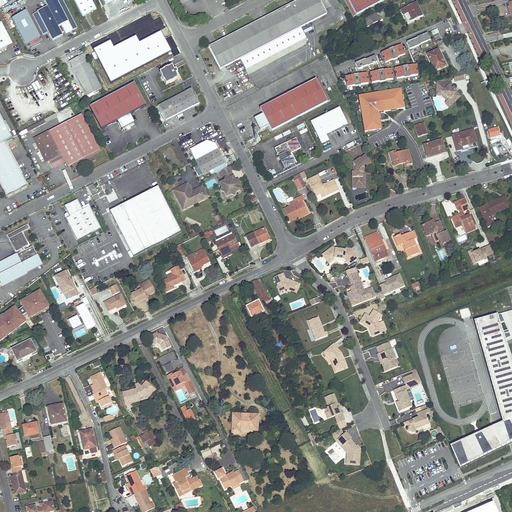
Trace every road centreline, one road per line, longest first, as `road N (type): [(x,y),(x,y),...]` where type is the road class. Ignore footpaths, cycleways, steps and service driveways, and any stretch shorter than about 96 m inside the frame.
road 1 (residential): [(68,363),(294,253)]
road 2 (residential): [(0,224),(218,110)]
road 3 (residential): [(294,253),(375,210),(511,167)]
road 4 (residential): [(294,253),(335,297),(384,422)]
road 5 (unclassified): [(294,253),(218,110)]
road 6 (unclassified): [(122,511),(68,363)]
road 7 (residential): [(31,65),(158,0)]
road 8 (unknown): [(92,175),(130,258),(105,274)]
